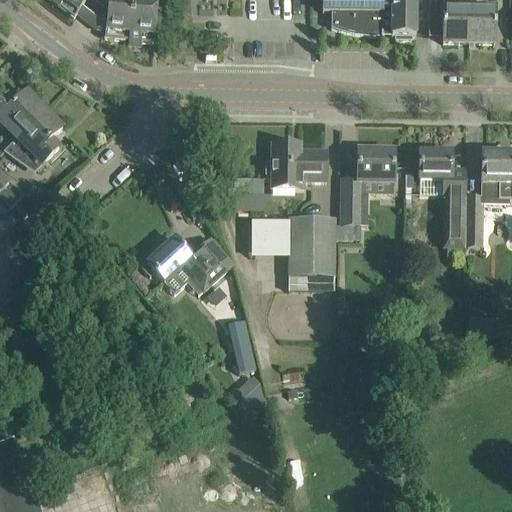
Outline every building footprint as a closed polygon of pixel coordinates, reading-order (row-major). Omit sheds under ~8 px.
[(86,25),(98,0),(46,0),(73,21),(76,17),(86,25)] [(98,0),(86,25),(96,32),(104,33),(104,41),(153,46),(154,34),(159,35),(162,5),(145,3),(145,0),(98,0)] [(382,42),(382,36),(382,0),(321,0),(322,2),(323,2),(325,0),(329,5),(331,5),(330,32),(332,32),(332,31),(346,36),(360,39),(380,40),(380,42),(382,42)] [(382,0),(382,36),(391,36),(391,40),(395,40),(395,43),(411,43),(411,40),(414,40),(415,20),(414,0),(382,0)] [(467,47),(468,12),(442,12),(442,46),(467,47)] [(468,12),(467,47),(494,47),(494,13),(468,12)] [(0,125),(16,142),(43,115),(26,96),(11,110),(3,102),(0,105),(0,125)] [(43,115),(16,142),(42,168),(58,152),(50,144),(62,133),(43,115)] [(326,175),(326,155),(300,154),(291,154),(291,148),(271,148),(270,168),(270,185),(270,194),(304,195),(304,185),(308,185),(312,185),(312,195),(308,195),(308,211),(322,211),(322,185),(326,185),(326,175)] [(357,183),(356,186),(391,186),(393,186),(393,176),(393,156),(357,155),(357,175),(357,183)] [(418,183),(418,200),(443,200),(442,252),(445,253),(463,253),(464,200),(464,198),(464,178),(450,178),(451,156),(419,156),(418,176),(418,183)] [(464,200),(463,253),(482,253),(483,209),(483,202),(508,202),(511,202),(511,157),(482,157),(481,177),(481,187),(481,201),(464,200)] [(0,174),(0,191),(9,183),(0,174)] [(263,181),(227,181),(227,199),(263,199),(263,181)] [(336,228),(336,242),(360,242),(361,229),(361,204),(339,204),(338,228),(336,228)] [(287,281),(295,281),(334,282),(334,223),(287,222),(287,281)] [(155,251),(137,267),(149,280),(154,276),(163,286),(180,271),(202,295),(232,269),(210,243),(190,261),(174,242),(159,255),(155,251)] [(511,321),(493,321),(493,342),(511,341),(511,321)] [(244,325),(226,330),(238,378),(255,374),(244,325)] [(259,387),(239,404),(247,413),(264,407),(259,387)] [(36,511),(12,445),(0,449),(0,511),(36,511)] [(117,511),(106,477),(83,484),(91,511),(117,511)]
